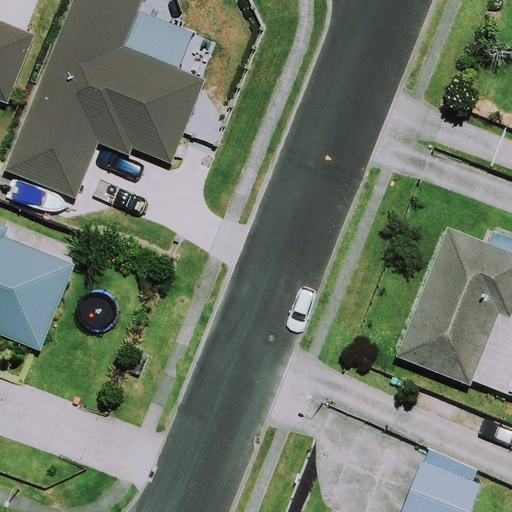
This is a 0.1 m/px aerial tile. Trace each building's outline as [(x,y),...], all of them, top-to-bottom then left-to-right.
[(0,0),(0,102),(4,104),(30,40),(0,28),(0,0)] [(165,169),(199,85),(110,49),(129,0),(79,0),(9,173),(73,199),(96,141),(165,169)] [(40,352),(72,268),(62,264),(70,242),(10,219),(5,233),(0,231),(0,342),(2,337),(40,352)] [(511,253),(450,230),(399,361),(468,387),(498,310),(511,315),(511,253)] [(468,511),(477,490),(417,467),(400,511),(468,511)]
